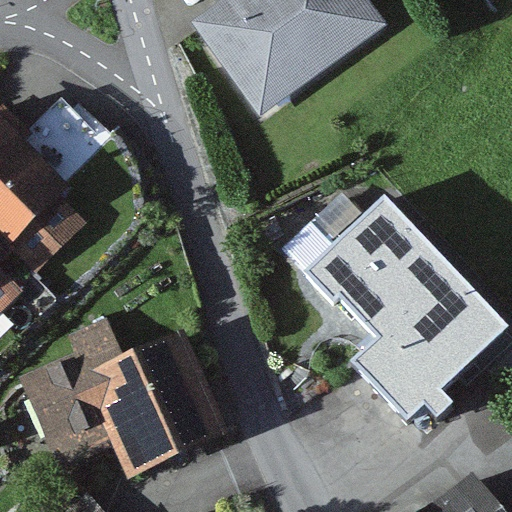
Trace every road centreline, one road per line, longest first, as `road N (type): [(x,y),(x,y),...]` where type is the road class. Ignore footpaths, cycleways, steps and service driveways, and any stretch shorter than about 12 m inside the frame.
road 1 (unclassified): [(167,125),(259,423),(307,511)]
road 2 (residential): [(167,125),(39,30),(6,15)]
road 3 (unclassified): [(134,0),(167,125)]
